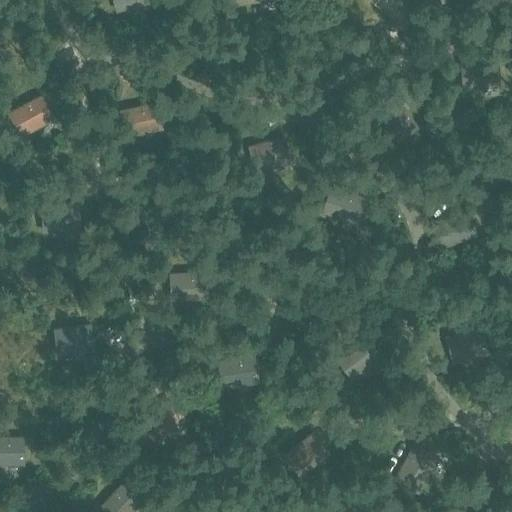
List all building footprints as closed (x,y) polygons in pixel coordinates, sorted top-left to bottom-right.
[(113,0),(116,11),(153,1),(153,0),(113,0)] [(462,87),(500,86),(498,57),(460,60),(462,87)] [(42,93),(6,111),(20,135),(54,118),(42,93)] [(396,143),(420,127),(398,95),(374,112),(396,143)] [(157,100),(120,108),(126,136),(162,128),(157,100)] [(283,134),(247,144),(255,172),(292,161),(283,134)] [(330,184),(323,211),(359,223),(366,196),(330,184)] [(43,232),(81,230),(79,201),(41,204),(43,232)] [(469,207),(433,220),(443,247),(477,235),(469,207)] [(209,298),(207,269),(169,271),(171,300),(209,298)] [(91,322),(53,327),(57,355),(96,350),(91,322)] [(490,353),(482,325),(446,334),(452,362),(490,353)] [(383,356),(365,333),(335,357),(353,379),(383,356)] [(255,353),(216,359),(220,388),(259,381),(255,353)] [(140,425),(161,445),(188,417),(166,397),(140,425)] [(284,451),(300,475),(331,452),(313,430),(284,451)] [(0,435),(0,463),(25,463),(25,435),(0,435)] [(439,454),(414,441),(394,478),(419,492),(439,454)] [(104,511),(131,511),(145,497),(125,478),(98,506),(104,511)]
